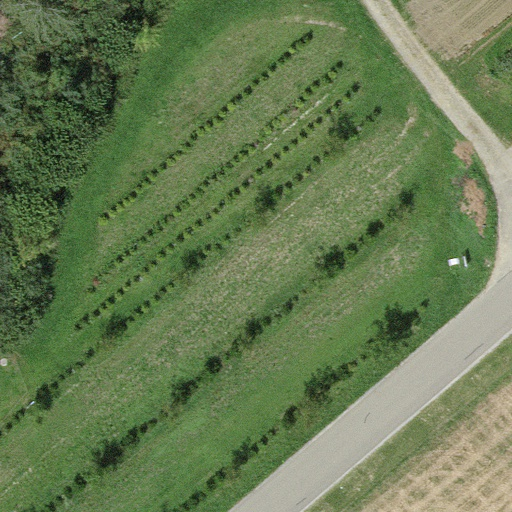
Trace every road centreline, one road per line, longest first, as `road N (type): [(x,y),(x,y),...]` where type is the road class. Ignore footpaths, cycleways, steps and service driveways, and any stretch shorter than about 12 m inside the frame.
road 1 (unclassified): [(278,511),(511,308)]
road 2 (track): [(380,0),(511,186)]
